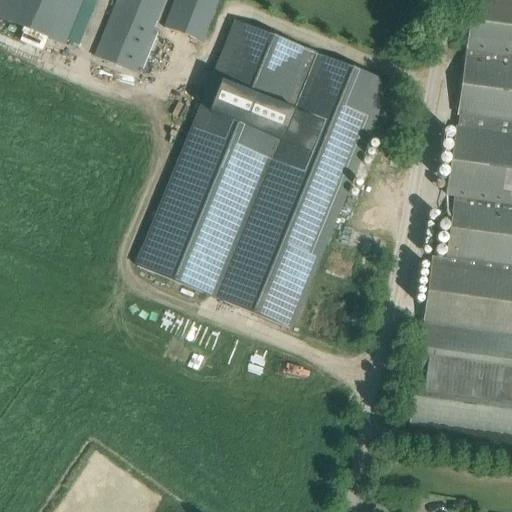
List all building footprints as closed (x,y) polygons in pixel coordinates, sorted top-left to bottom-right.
[(0,0),(0,18),(65,45),(83,0),(0,0)] [(117,0),(94,57),(135,73),(164,0),(117,0)] [(174,0),(163,28),(203,44),(220,0),(174,0)] [(511,122),(511,0),(473,0),(458,115),(511,122)] [(190,137),(137,267),(289,329),(345,192),(389,84),(370,75),(271,35),(239,22),(236,21),(192,131),(190,137)] [(433,258),(410,423),(430,426),(511,437),(511,136),(456,129),(447,196),(455,197),(447,259),(433,258)] [(446,511),(448,497),(427,494),(424,511),(446,511)]
